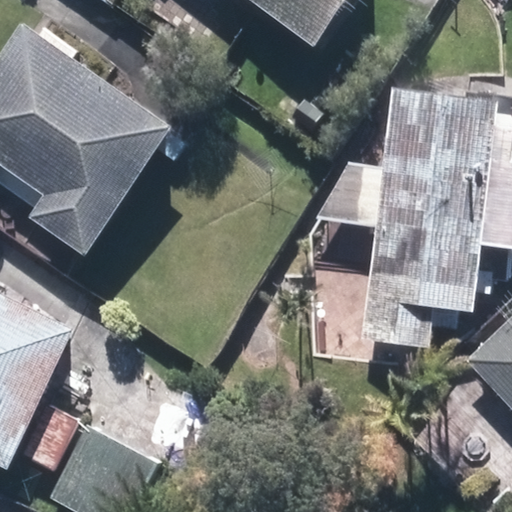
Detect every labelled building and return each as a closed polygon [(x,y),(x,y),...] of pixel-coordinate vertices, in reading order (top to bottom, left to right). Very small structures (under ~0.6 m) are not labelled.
[(356,0),(249,0),(319,51),(356,0)] [(0,64),(0,166),(46,198),(28,225),(84,263),(135,187),(175,129),(25,28),(0,64)] [(324,226),(376,233),(363,341),(425,348),(429,312),(481,318),(488,255),(511,257),(511,134),(503,133),(506,107),(393,93),(384,170),(332,164),(324,226)] [(78,418),(51,403),(86,339),(0,292),(0,470),(11,477),(24,454),(51,469),(78,418)] [(511,321),(467,362),(511,412),(511,321)] [(136,511),(163,464),(84,421),(56,472),(44,494),(76,511),(136,511)]
